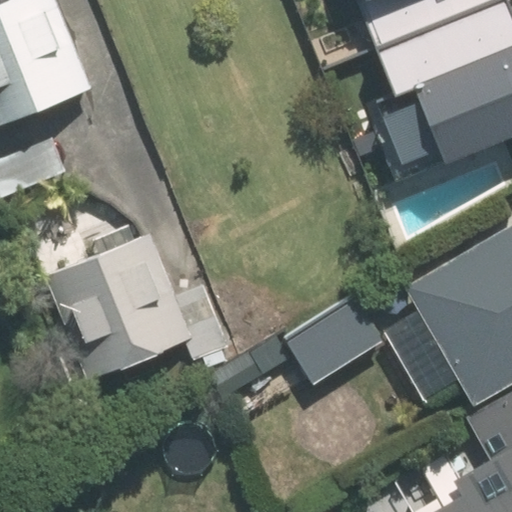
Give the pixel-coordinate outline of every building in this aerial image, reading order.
[(0,0),(0,127),(88,92),(49,0),(0,0)] [(352,0),(373,53),(382,49),(418,142),(486,116),(481,103),(511,91),(511,51),(492,0),(352,0)] [(0,202),(63,176),(47,139),(0,158),(0,202)] [(381,333),(422,402),(452,384),(467,410),(511,382),(511,219),(395,289),(411,316),(381,333)] [(185,343),(141,238),(44,278),(87,383),(185,343)] [(379,340),(349,298),(280,347),(309,389),(379,340)] [(458,497),(431,511),(511,511),(511,382),(467,410),(457,415),(484,461),(449,481),(458,497)]
